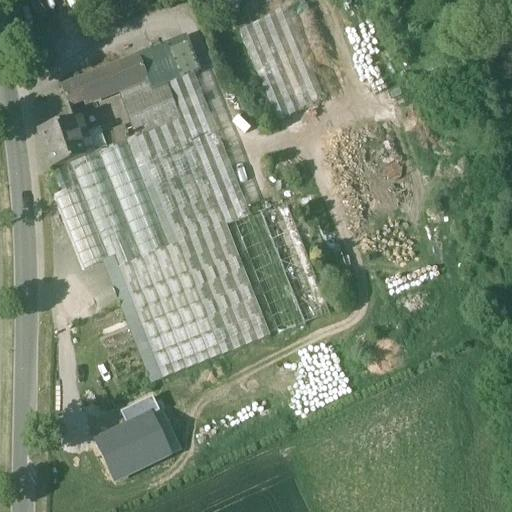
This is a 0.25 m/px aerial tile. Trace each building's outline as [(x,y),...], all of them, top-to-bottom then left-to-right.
[(282,13),(242,29),(276,116),(317,100),(282,13)] [(183,44),(139,60),(147,83),(150,93),(165,87),(193,77),(197,75),(183,44)] [(139,60),(60,90),(67,109),(102,96),(103,100),(120,93),(147,83),(139,60)] [(250,219),(193,77),(165,87),(179,121),(183,119),(192,141),(227,228),(250,219)] [(147,83),(120,93),(124,103),(150,93),(147,83)] [(150,93),(124,103),(137,139),(179,121),(165,87),(150,93)] [(130,141),(126,143),(134,165),(192,141),(183,119),(179,121),(137,139),(130,141)] [(74,123),(38,136),(51,172),(86,160),(80,140),(74,123)] [(125,129),(102,138),(107,151),(126,143),(130,141),(125,129)] [(102,138),(95,140),(93,135),(80,140),(86,160),(107,151),(102,138)] [(107,151),(86,160),(51,172),(60,194),(53,197),(81,272),(112,260),(116,271),(117,271),(161,383),(222,358),(179,250),(227,228),(192,141),(134,165),(126,143),(107,151)] [(286,205),(250,219),(227,228),(272,337),(328,314),(286,205)] [(222,358),(272,337),(227,228),(179,250),(222,358)] [(120,414),(127,428),(150,417),(159,413),(152,399),(120,414)] [(127,428),(96,443),(115,483),(144,469),(142,465),(167,453),(150,417),(127,428)]
